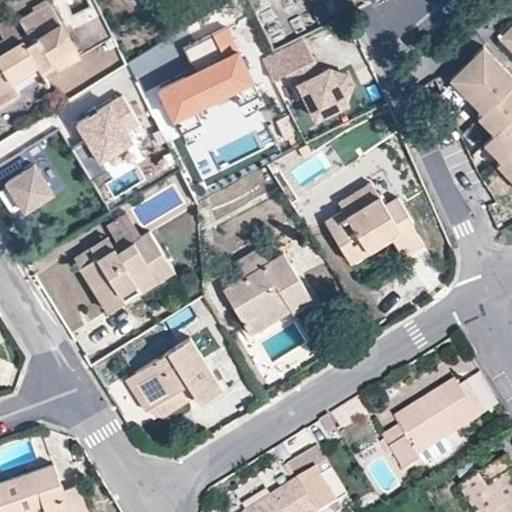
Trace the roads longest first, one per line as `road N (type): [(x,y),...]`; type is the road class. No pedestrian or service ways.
road 1 (residential): [(200,468),(489,294)]
road 2 (residential): [(73,391),(0,270)]
